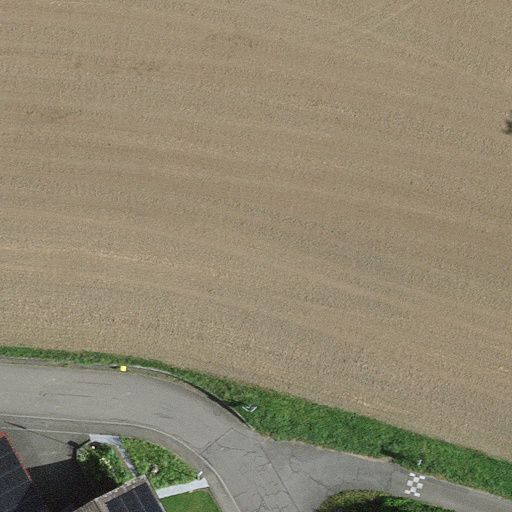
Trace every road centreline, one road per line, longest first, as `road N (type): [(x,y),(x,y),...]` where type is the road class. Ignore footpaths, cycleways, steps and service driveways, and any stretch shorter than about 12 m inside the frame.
road 1 (residential): [(251,482),(211,433),(158,405),(0,387)]
road 2 (residential): [(500,511),(375,475),(251,482)]
